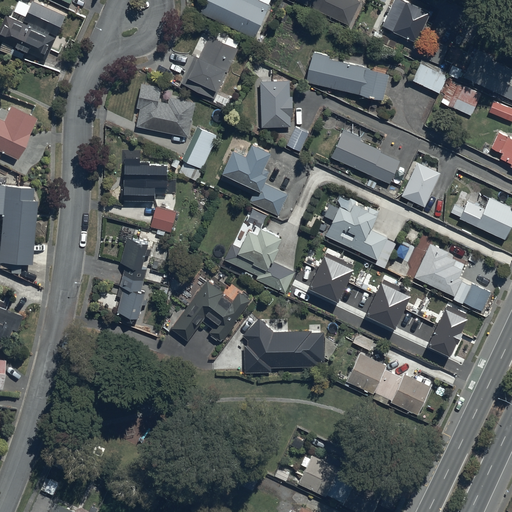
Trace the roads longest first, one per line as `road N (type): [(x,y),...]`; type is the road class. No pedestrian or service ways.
road 1 (residential): [(3,511),(69,327),(83,102),(103,45)]
road 2 (secondary): [(426,511),(511,328)]
